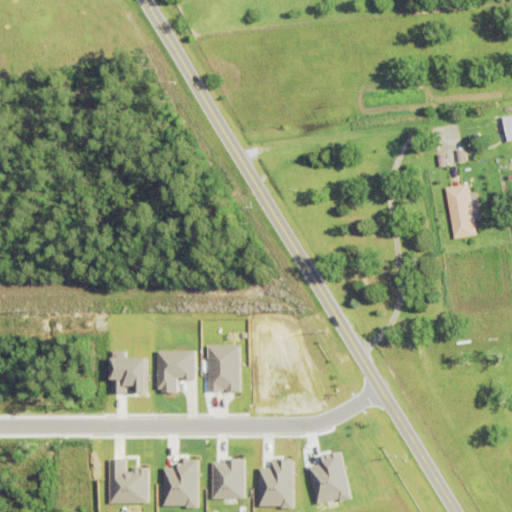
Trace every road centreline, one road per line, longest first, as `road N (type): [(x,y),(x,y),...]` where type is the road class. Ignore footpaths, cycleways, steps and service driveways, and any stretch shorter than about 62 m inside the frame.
road 1 (tertiary): [(455,511),(144,0)]
road 2 (residential): [(383,391),(324,423),(294,426),(0,428)]
